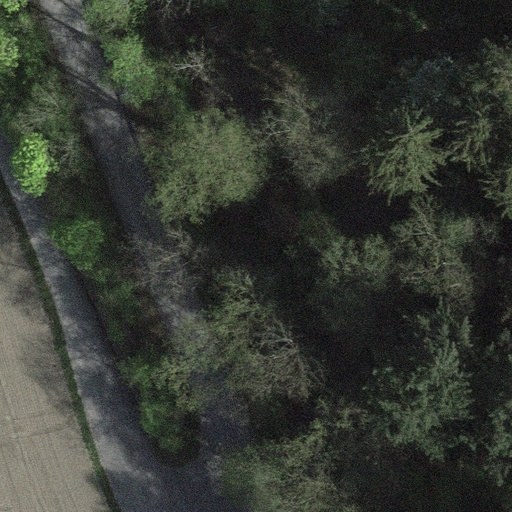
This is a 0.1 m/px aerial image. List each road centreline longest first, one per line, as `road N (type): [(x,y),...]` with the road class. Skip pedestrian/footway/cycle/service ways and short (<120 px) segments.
road 1 (unclassified): [(69,0),(260,511)]
road 2 (track): [(259,508),(180,504),(140,468),(0,139)]
